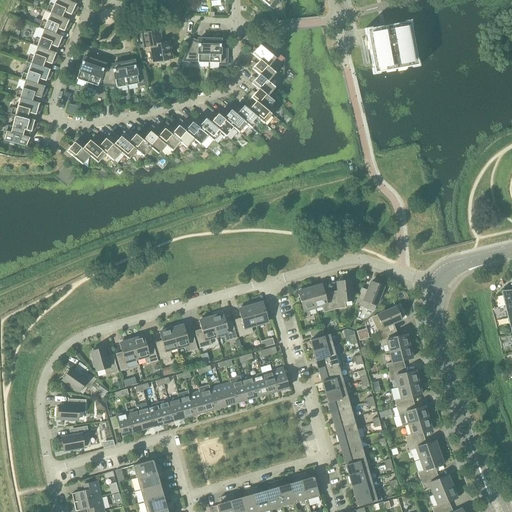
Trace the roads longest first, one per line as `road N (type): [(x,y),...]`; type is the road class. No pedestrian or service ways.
road 1 (residential): [(238,25),(226,91),(74,125),(55,114),(53,100),(91,0)]
road 2 (residential): [(269,282),(58,348),(39,386),(48,471)]
road 3 (residential): [(498,511),(451,378),(434,289)]
road 4 (residential): [(319,460),(325,455),(310,398),(299,393),(269,282)]
road 5 (residential): [(188,496),(169,436),(48,471)]
road 6 (residential): [(434,289),(358,258),(269,282)]
road 7 (residential): [(188,496),(319,460)]
